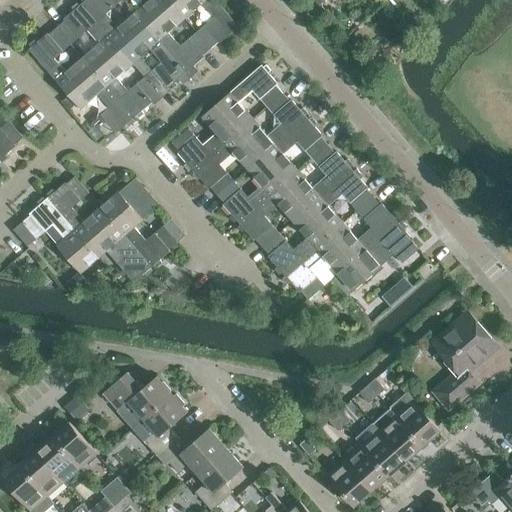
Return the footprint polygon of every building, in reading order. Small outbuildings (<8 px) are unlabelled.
[(122,1),(121,0),(87,0),(86,0),(83,0),(80,3),(82,5),(80,7),(120,51),(147,28),(134,14),(117,29),(106,16),(122,1)] [(134,14),(147,28),(173,5),(168,0),(121,0),(122,1),(123,0),(150,0),(134,14)] [(214,17),(197,33),(212,49),(220,43),(221,44),(232,34),(234,36),(239,32),(237,30),(240,28),(215,0),(179,0),(173,5),(186,19),(203,4),(214,17)] [(79,8),(77,5),(71,10),(73,12),(64,20),(65,22),(57,29),(71,45),(88,31),(99,45),(83,58),(95,73),(120,51),(80,7),(79,8)] [(181,47),(169,34),(186,19),(173,5),(147,28),(187,73),(190,71),(192,73),(197,68),(195,66),(206,56),(205,56),(212,49),(197,33),(181,47)] [(187,73),(147,28),(120,51),(132,65),(149,51),(160,64),(144,78),(159,96),(167,89),(168,91),(179,81),(181,82),(186,77),(185,76),(187,73)] [(71,45),(57,29),(49,36),(49,34),(38,43),(36,42),(31,47),(32,48),(30,51),(68,96),(95,73),(83,58),(66,72),(55,59),(71,45)] [(128,93),(116,80),(132,65),(120,51),(95,73),(135,119),(137,117),(139,119),(144,114),(143,112),(153,103),(152,102),(159,96),(144,78),(128,93)] [(267,107),(284,92),(277,85),(279,83),(269,72),(272,70),(267,65),(264,67),(262,64),(217,104),(240,130),(254,118),(241,103),(254,92),(267,107)] [(135,119),(95,73),(68,96),(81,110),(98,95),(109,108),(92,123),(107,140),(115,133),(116,135),(128,125),(129,127),(134,123),(133,121),(135,119)] [(304,108),(302,110),(293,100),(292,101),(284,92),(267,107),(281,124),(268,135),(254,118),(240,130),(263,157),(308,117),(306,115),(309,113),(304,108)] [(195,170),(240,130),(217,104),(203,117),(218,134),(205,145),(190,129),(174,143),(181,151),(179,152),(188,163),(186,164),(191,170),(193,168),(195,170)] [(324,136),(315,126),(317,123),(312,117),(310,119),(308,117),(263,157),(286,182),(299,171),(286,156),(299,144),(312,159),(329,144),(323,137),(324,136)] [(0,162),(2,161),(4,163),(10,158),(7,155),(18,147),(17,145),(24,139),(9,122),(0,129),(0,162)] [(263,157),(240,130),(195,170),(197,172),(194,174),(199,180),(201,178),(211,188),(212,187),(219,195),(235,181),(221,164),(234,153),(248,169),(263,157)] [(286,182),(309,209),(353,170),(351,168),(354,166),(349,160),(347,162),(338,152),(337,153),(329,144),(312,159),(327,176),(311,186),(299,171),(286,182)] [(241,222),(286,182),(263,157),(248,169),(263,186),(250,197),(235,181),(219,195),(226,203),(224,204),(234,215),(232,217),(236,222),(239,219),(241,222)] [(358,212),(374,197),(367,190),(369,188),(360,177),(362,175),(357,170),(355,172),(353,170),(309,209),(331,235),(344,224),(330,207),(343,195),(358,212)] [(114,222),(103,209),(86,224),(74,210),(91,196),(77,179),(68,186),(67,185),(56,194),(54,192),(49,196),(52,199),(50,201),(88,246),(114,222)] [(145,189),(137,180),(120,194),(129,203),(145,189)] [(309,209),(286,182),(241,222),(243,224),(240,227),(245,232),(247,230),(255,240),(258,240),(264,247),(281,233),(267,217),(280,206),(294,222),(309,209)] [(136,211),(152,198),(145,189),(129,203),(136,211)] [(178,245),(176,243),(164,229),(148,243),(137,229),(144,221),(136,211),(129,203),(120,194),(103,209),(114,222),(153,268),(155,267),(157,269),(163,264),(161,262),(171,253),(170,252),(178,245)] [(354,260),(397,221),(396,220),(398,217),(394,213),(392,215),(382,204),(381,205),(374,197),(358,212),(372,228),(358,240),(344,224),(331,235),(354,260)] [(136,211),(144,220),(160,206),(152,198),(136,211)] [(48,203),(45,200),(40,204),(42,207),(32,216),(32,217),(15,232),(30,249),(56,227),(67,240),(58,247),(82,275),(100,260),(88,246),(50,201),(48,203)] [(281,233),(264,247),(271,254),(270,256),(279,266),(277,268),(281,273),(284,271),(286,273),(331,235),(309,209),(294,222),(307,238),(294,249),(281,233)] [(176,243),(186,234),(171,218),(162,226),(164,229),(176,243)] [(354,260),(338,273),(354,291),(381,267),(373,258),(387,246),(402,263),(418,248),(411,240),(412,239),(403,229),(406,226),(402,221),(399,223),(397,221),(354,260)] [(88,246),(100,260),(109,253),(135,284),(147,274),(149,277),(153,273),(151,270),(153,268),(114,222),(88,246)] [(286,273),(287,275),(284,278),(289,283),(292,281),(301,291),(302,290),(310,299),(325,285),(311,268),(323,257),(338,273),(354,260),(331,235),(286,273)] [(364,304),(364,305),(373,315),(375,317),(388,306),(386,303),(377,293),(364,304)] [(341,298),(337,302),(337,307),(341,311),(348,305),(341,298)] [(438,396),(449,409),(478,384),(467,372),(478,362),(477,360),(494,346),(467,315),(434,343),(447,359),(444,362),(458,378),(438,396)] [(103,393),(133,428),(144,419),(172,394),(156,376),(142,389),(128,372),(103,393)] [(369,384),(378,395),(385,389),(375,378),(369,384)] [(372,400),(378,395),(369,384),(363,390),(372,400)] [(142,438),(158,457),(179,438),(170,427),(187,412),(172,394),(144,419),(152,429),(142,438)] [(90,411),(80,399),(68,409),(78,421),(90,411)] [(396,415),(423,446),(441,430),(414,400),(396,415)] [(335,414),(344,425),(350,419),(341,408),(335,414)] [(406,461),(423,446),(396,415),(390,408),(373,423),(379,430),(406,461)] [(337,430),(344,425),(335,414),(328,420),(337,430)] [(70,422),(53,437),(80,467),(97,453),(70,422)] [(209,428),(187,447),(179,438),(158,457),(166,466),(170,463),(178,472),(189,463),(197,473),(226,447),(209,428)] [(389,476),(392,473),(406,461),(379,430),(362,445),(389,476)] [(80,467),(53,437),(37,451),(64,482),(80,467)] [(309,455),(316,449),(306,439),(300,444),(309,455)] [(371,491),(389,476),(362,445),(345,460),(371,491)] [(243,467),(226,447),(197,473),(206,483),(195,492),(212,511),(233,492),(225,483),(243,467)] [(37,451),(20,465),(47,496),(64,482),(37,451)] [(327,475),(354,506),(371,491),(345,460),(327,475)] [(4,480),(31,511),(43,511),(54,503),(47,496),(20,465),(4,480)] [(500,497),(509,508),(511,505),(511,474),(504,482),(494,471),(476,487),(492,504),(500,497)] [(134,478),(129,473),(123,472),(117,477),(125,485),(134,478)] [(119,491),(108,500),(114,506),(124,497),(119,491)] [(114,506),(118,511),(120,511),(136,498),(130,492),(124,497),(114,506)] [(266,498),(272,505),(278,500),(272,492),(266,498)] [(107,511),(114,506),(108,500),(106,497),(90,511),(107,511)] [(287,510),(278,500),(272,505),(277,511),(309,511),(299,500),(287,510)]
